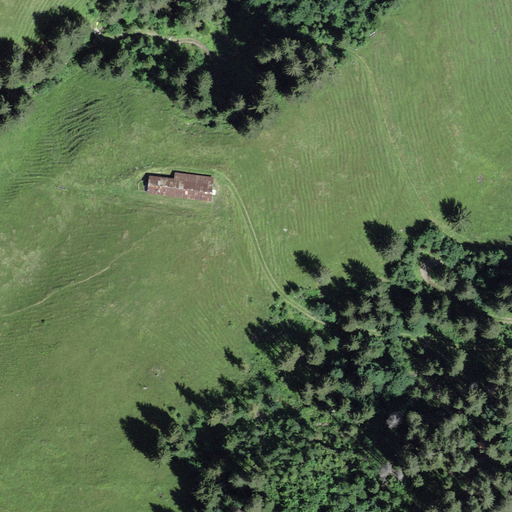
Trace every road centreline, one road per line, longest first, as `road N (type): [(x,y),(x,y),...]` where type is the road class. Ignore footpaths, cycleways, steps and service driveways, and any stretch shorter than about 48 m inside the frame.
road 1 (track): [(511,245),(469,241),(429,215),(397,156),(366,64),(352,51),(263,40),(215,57),(198,37),(148,30),(89,46)]
road 2 (track): [(511,347),(328,322),(300,306),(275,285),(225,175)]
road 3 (track): [(511,258),(464,277),(429,253),(421,262),(424,276),(494,318),(511,320)]
